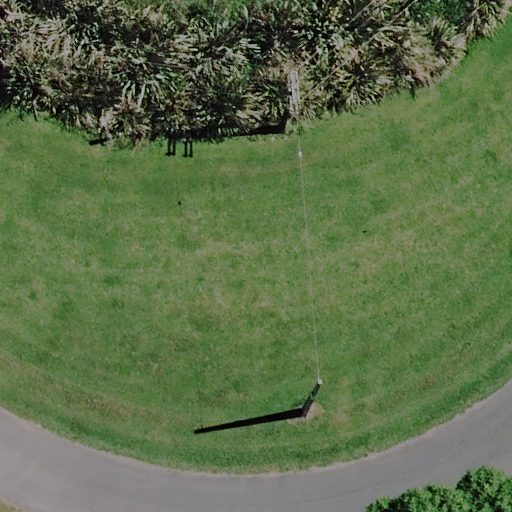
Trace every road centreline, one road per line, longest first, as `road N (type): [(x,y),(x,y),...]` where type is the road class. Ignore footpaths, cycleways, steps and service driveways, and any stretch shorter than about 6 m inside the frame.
road 1 (track): [(215,511),(92,485),(0,429)]
road 2 (track): [(511,426),(421,496),(333,511)]
